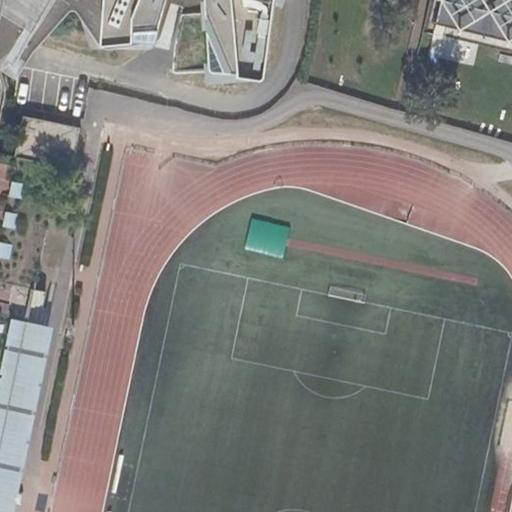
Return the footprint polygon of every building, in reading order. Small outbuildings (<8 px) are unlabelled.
[(0,0),(0,61),(14,69),(33,40),(40,42),(49,34),(63,5),(78,10),(90,47),(91,48),(92,49),(93,50),(94,50),(151,51),(152,51),(154,50),(155,49),(156,47),(171,48),(169,69),(169,71),(170,73),(171,74),(173,75),(215,73),(234,74),(262,79),(264,78),(266,76),(267,73),(275,0),(0,0)] [(511,0),(443,0),(438,25),(511,42),(511,0)] [(19,158),(0,244),(0,411),(30,417),(51,312),(43,311),(46,294),(36,292),(61,171),(71,174),(80,131),(23,119),(15,157),(19,158)] [(0,153),(0,244),(19,158),(15,157),(0,153)] [(248,218),(244,249),(283,254),(287,224),(248,218)] [(0,511),(0,487),(17,481),(30,417),(0,411),(0,511)] [(122,468),(116,467),(111,492),(116,493),(122,468)]
